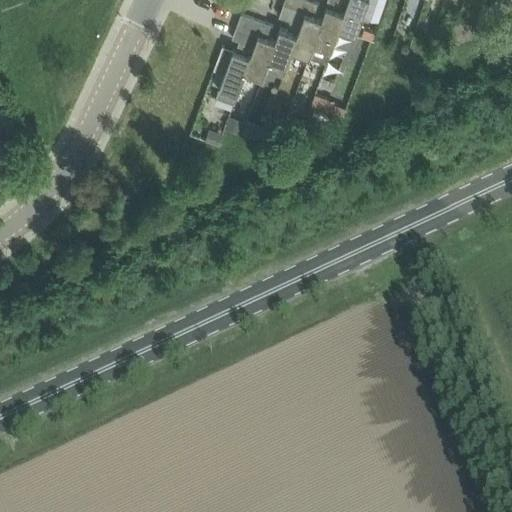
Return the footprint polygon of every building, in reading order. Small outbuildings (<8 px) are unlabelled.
[(295,48),(313,54),(317,42),(316,42),(325,18),(324,17),(317,15),(321,2),(314,0),(285,0),(284,2),(309,11),(295,48)] [(334,48),(336,43),(351,0),(337,0),(335,7),(328,5),(324,17),(325,18),(316,42),(317,42),(313,54),(328,60),(333,47),(334,48)] [(351,0),(336,43),(351,49),(358,32),(369,0),(351,0)] [(288,70),(295,48),(309,11),(284,2),(280,15),(291,19),(288,29),(281,26),(276,39),(278,40),(269,64),(270,64),(288,70)] [(498,12),(482,7),(475,29),(479,30),(480,31),(494,25),(498,12)] [(266,76),(270,64),(269,64),(278,40),(276,39),(270,37),(274,24),(242,12),(238,24),(261,33),(247,69),(266,76)] [(225,73),(221,86),(217,96),(235,102),(239,92),(247,69),(261,33),(238,24),(233,37),(245,41),(241,51),(234,48),(233,51),(223,46),(214,69),(225,73)] [(376,31),(365,27),(362,34),(373,38),(376,31)] [(342,114),(344,113),(325,106),(329,97),(328,97),(316,93),(311,111),(306,123),(302,133),(342,114)] [(227,127),(242,132),(246,120),(231,115),(227,127)] [(284,128),(280,144),(302,133),(306,123),(301,121),(288,116),(284,128)] [(221,142),(223,137),(225,133),(210,127),(206,138),(220,144),(221,142)] [(0,131),(0,152),(8,148),(0,131)] [(10,151),(15,161),(21,158),(16,148),(10,151)]
